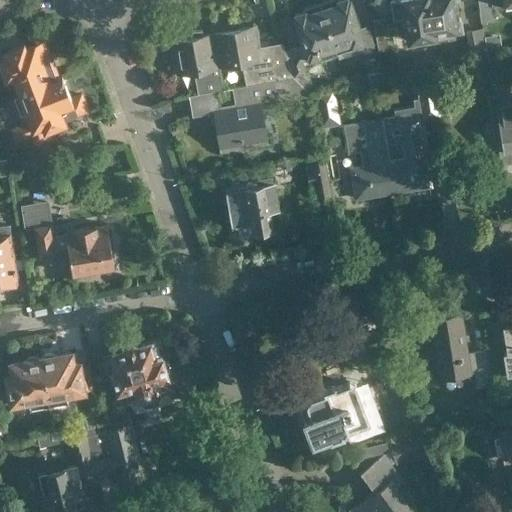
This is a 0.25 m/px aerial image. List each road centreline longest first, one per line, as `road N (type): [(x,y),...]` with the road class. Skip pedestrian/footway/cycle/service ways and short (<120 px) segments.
road 1 (residential): [(511,239),(198,291)]
road 2 (residential): [(198,291),(96,0)]
road 3 (residential): [(266,490),(198,291)]
road 4 (residential): [(198,291),(0,322)]
